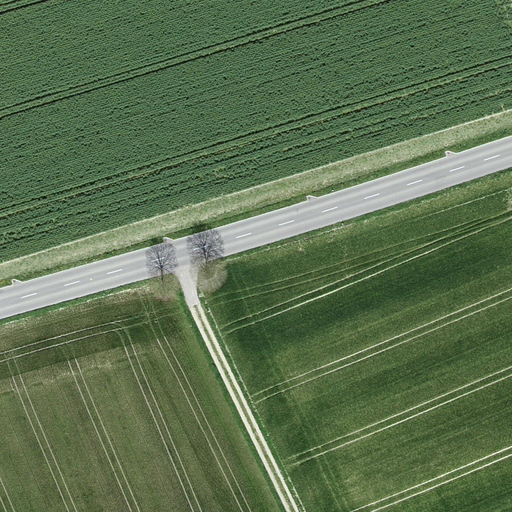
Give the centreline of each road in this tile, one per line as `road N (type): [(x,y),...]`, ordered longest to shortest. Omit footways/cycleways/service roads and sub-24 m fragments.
road 1 (tertiary): [(0,303),(511,148)]
road 2 (track): [(297,511),(178,252)]
